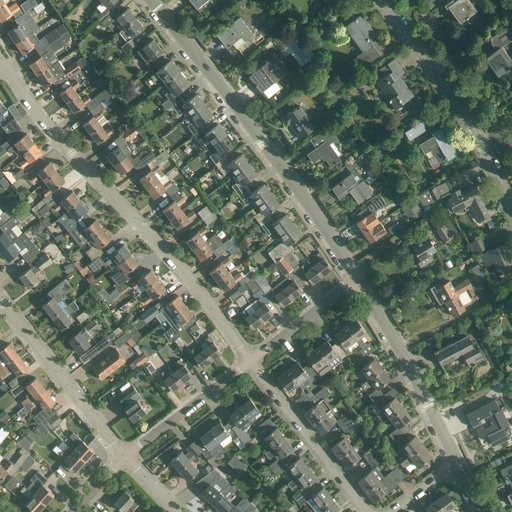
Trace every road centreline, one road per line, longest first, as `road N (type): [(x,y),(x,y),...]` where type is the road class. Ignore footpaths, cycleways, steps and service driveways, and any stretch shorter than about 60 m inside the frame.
road 1 (residential): [(252,361),(153,238),(31,107),(2,62)]
road 2 (tertiary): [(357,279),(263,142),(149,0)]
road 3 (residential): [(511,209),(460,111),(381,0)]
road 4 (tertiary): [(458,465),(357,279)]
road 5 (residential): [(125,458),(0,299)]
road 6 (residential): [(370,511),(252,361)]
road 7 (residential): [(125,458),(252,361)]
road 8 (residential): [(252,361),(357,279)]
